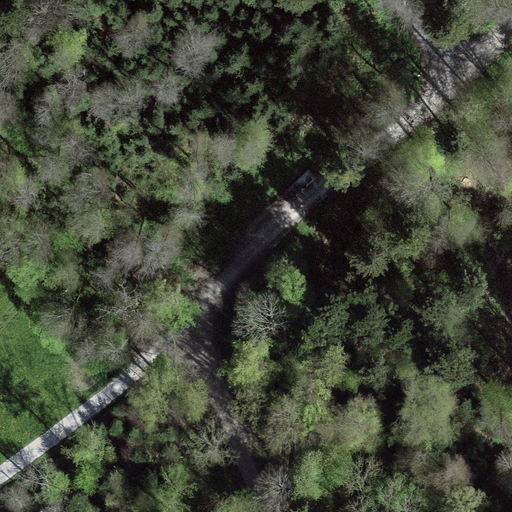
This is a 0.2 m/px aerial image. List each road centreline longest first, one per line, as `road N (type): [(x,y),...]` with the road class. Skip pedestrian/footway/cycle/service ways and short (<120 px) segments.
road 1 (track): [(460,71),(286,212),(128,373)]
road 2 (track): [(196,306),(272,511)]
road 3 (unclassified): [(0,472),(128,373)]
